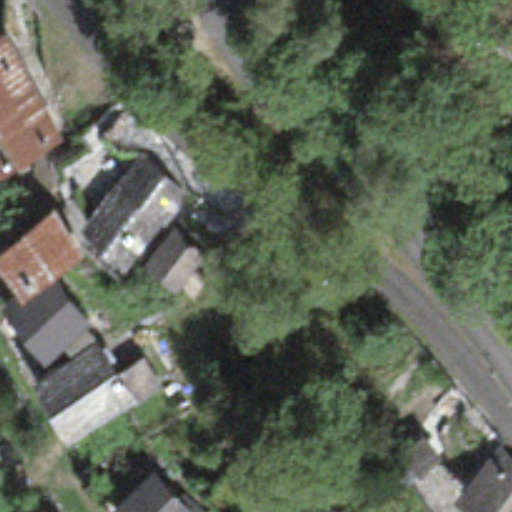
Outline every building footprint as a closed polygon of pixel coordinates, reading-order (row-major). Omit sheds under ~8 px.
[(0,179),(0,180),(64,142),(4,40),(0,43),(0,179)] [(71,240),(120,281),(190,194),(139,154),(71,240)] [(1,259),(0,259),(0,271),(2,274),(22,308),(79,261),(53,213),(1,259)] [(203,257),(171,231),(142,267),(173,293),(203,257)] [(91,330),(57,284),(8,322),(43,369),(91,330)] [(118,379),(96,346),(29,390),(65,447),(136,406),(118,379)] [(136,406),(163,389),(144,363),(118,379),(136,406)] [(511,511),(511,462),(495,449),(449,506),(457,511),(511,511)] [(149,480),(116,511),(157,511),(169,501),(149,480)] [(329,511),(314,492),(287,511),(329,511)] [(169,501),(157,511),(205,511),(188,495),(178,505),(169,501)]
